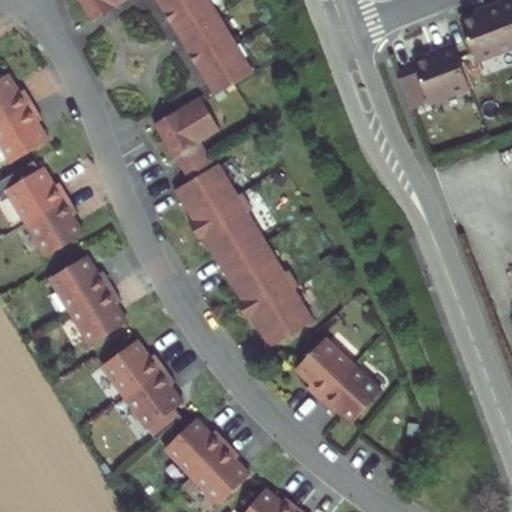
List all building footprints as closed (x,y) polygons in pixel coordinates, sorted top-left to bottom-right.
[(79,0),(93,22),(129,0),(79,0)] [(212,0),(157,0),(216,97),(256,73),(212,0)] [(511,0),(502,0),(499,1),(511,34),(511,0)] [(477,61),(511,47),(511,34),(499,1),(485,7),(486,11),(470,18),(461,21),(477,61)] [(440,53),(415,63),(415,65),(397,72),(411,110),(471,88),(453,43),(439,49),(440,53)] [(0,79),(0,124),(34,104),(25,89),(20,92),(17,86),(9,74),(0,79)] [(253,318),(271,349),(315,322),(297,292),(301,290),(289,271),(285,273),(250,213),(253,210),(243,193),(239,195),(220,164),(216,166),(203,143),(222,131),(202,97),(156,125),(176,159),(177,159),(191,182),(176,191),(194,222),(191,224),(201,240),(205,238),(243,301),(239,303),(249,320),(253,318)] [(34,104),(0,124),(0,142),(12,163),(50,141),(43,129),(38,122),(44,119),(34,104)] [(7,190),(27,223),(69,197),(61,182),(55,186),(52,181),(44,167),(7,190)] [(69,197),(27,223),(47,256),(85,234),(78,223),(73,216),(79,212),(69,197)] [(51,278),(71,311),(113,286),(104,270),(99,274),(88,255),(51,278)] [(113,286),(71,311),(91,345),(129,322),(121,310),(117,304),(123,301),(113,286)] [(320,400),(354,364),(326,338),(296,369),(307,379),(312,384),(307,388),(320,400)] [(104,365),(127,397),(167,367),(156,354),(152,357),(148,352),(139,340),(104,365)] [(383,391),(354,364),(320,400),(333,413),(337,408),(345,415),(353,423),(383,391)] [(167,367),(127,397),(157,439),(183,417),(177,408),(185,403),(172,385),(177,381),(167,367)] [(166,449),(193,477),(228,443),(216,430),(212,434),(197,418),(166,449)] [(228,443),(193,477),(220,505),(251,475),(242,466),(236,459),(240,455),(228,443)] [(246,511),(297,511),(299,510),(285,498),(282,503),(278,500),(265,490),(246,511)]
